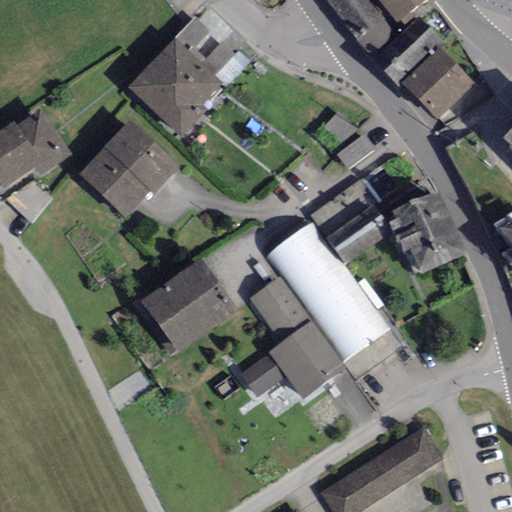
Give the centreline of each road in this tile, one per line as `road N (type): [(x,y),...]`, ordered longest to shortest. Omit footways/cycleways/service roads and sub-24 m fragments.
road 1 (tertiary): [(511,349),(494,282),(444,179),(334,34)]
road 2 (residential): [(0,234),(32,271),(81,356),(155,511)]
road 3 (residential): [(511,368),(437,391),(244,511)]
road 4 (tertiary): [(334,34),(287,39),(222,0)]
